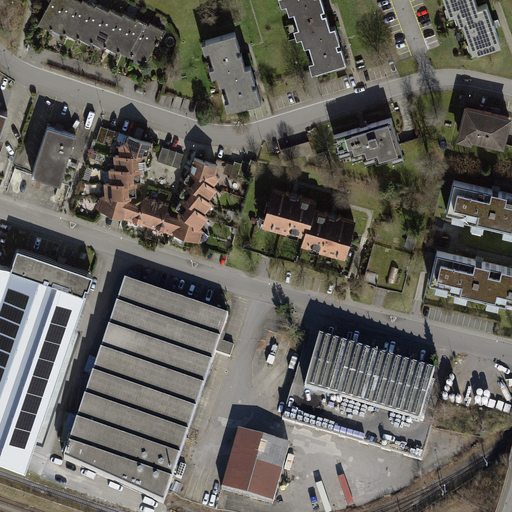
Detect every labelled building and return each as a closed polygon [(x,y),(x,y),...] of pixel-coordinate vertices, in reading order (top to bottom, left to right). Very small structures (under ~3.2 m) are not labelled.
[(170,25),(96,0),(55,0),(43,24),(151,57),(170,25)] [(284,0),(284,6),(293,6),(295,28),(303,28),(304,49),(310,51),(314,73),(342,65),(343,50),(337,49),(337,30),(330,34),(327,16),(322,16),(322,0),(317,0),(314,2),(314,0),(284,0)] [(448,0),(454,18),(465,14),(479,55),(503,47),(494,3),(477,7),(475,0),(448,0)] [(243,34),(206,44),(207,49),(214,49),(215,58),(219,58),(222,73),(226,72),(230,83),(226,85),(229,97),(234,97),(235,102),(231,105),(232,111),(265,102),(264,91),(256,88),(256,82),(260,80),(259,66),(249,66),(249,53),(242,48),(246,44),(243,34)] [(511,129),(511,111),(470,101),(462,134),(508,145),(511,129)] [(400,117),(342,133),(348,153),(359,149),(360,155),(371,152),(374,160),(391,155),(393,162),(411,157),(400,117)] [(73,133),(43,125),(30,169),(60,178),(73,133)] [(114,145),(117,130),(102,127),(99,142),(114,145)] [(158,141),(135,133),(126,143),(127,152),(120,153),(121,166),(116,167),(116,180),(113,180),(115,193),(108,194),(106,204),(119,211),(184,230),(211,239),(215,233),(208,224),(218,214),(214,211),(222,203),(219,200),(227,189),(219,183),(226,176),(220,172),(224,163),(200,155),(199,159),(202,163),(195,174),(199,176),(191,189),(195,191),(188,203),(191,205),(184,213),(174,208),(176,201),(150,194),(146,201),(138,197),(138,182),(142,181),(142,167),(152,167),(153,154),(150,153),(150,145),(158,141)] [(286,159),(314,152),(311,142),(283,149),(286,159)] [(162,146),(158,160),(180,167),(184,154),(162,146)] [(232,162),(232,174),(249,175),(249,163),(232,162)] [(511,192),(504,190),(461,180),(454,211),(472,215),(472,219),(511,228),(511,192)] [(322,196),(278,185),(268,224),(308,235),(306,244),(350,256),(360,218),(319,207),(322,196)] [(474,227),(473,234),(485,236),(486,229),(474,227)] [(486,261),(443,251),(436,282),(454,287),(454,290),(511,304),(511,267),(497,264),(486,261)] [(9,272),(0,269),(0,458),(26,470),(32,458),(93,280),(15,254),(9,272)] [(123,282),(62,460),(162,503),(164,497),(225,316),(123,282)] [(318,335),(303,385),(418,420),(434,370),(318,335)] [(289,444),(238,429),(222,485),(273,500),(289,444)]
